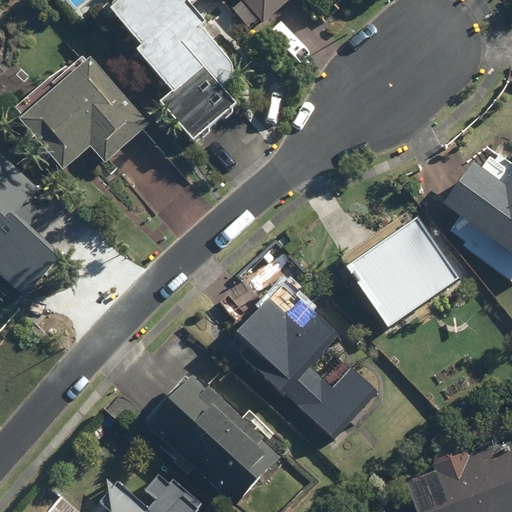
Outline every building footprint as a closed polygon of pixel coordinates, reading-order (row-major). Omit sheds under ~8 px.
[(219,39),(206,24),(199,30),(172,0),(125,0),(103,21),(135,57),(130,61),(166,101),(154,112),(187,149),(214,125),(231,110),(218,96),(236,79),(208,48),(219,39)] [(237,0),(239,2),(227,13),(244,31),(255,21),(260,27),(281,8),(289,0),(237,0)] [(14,127),(61,178),(86,155),(102,172),(126,149),(144,132),(81,64),(14,127)] [(458,185),(438,212),(456,226),(448,237),(511,285),(511,174),(507,182),(488,167),(479,179),(468,171),(458,185)] [(53,265),(22,238),(36,222),(21,209),(32,197),(0,169),(0,286),(19,303),(53,265)] [(410,227),(338,277),(381,338),(452,289),(410,227)] [(240,364),(330,446),(375,396),(326,351),(334,341),(282,294),(235,346),(247,357),(240,364)] [(168,397),(136,432),(226,511),(227,511),(275,459),(184,378),(168,397)] [(401,485),(410,511),(511,511),(511,465),(506,449),(463,464),(463,462),(462,460),(461,459),(460,458),(459,456),(458,455),(456,454),(455,453),(454,452),(452,452),(450,451),(449,451),(447,451),(445,451),(444,451),(442,451),(440,451),(439,452),(437,452),(436,453),(434,454),(433,455),(432,457),(431,458),(430,459),(429,461),(428,462),(428,464),(427,466),(427,467),(427,469),(427,471),(427,472),(428,474),(428,476),(401,485)] [(196,511),(198,511),(172,487),(168,491),(159,482),(143,498),(152,507),(147,511),(132,511),(111,492),(91,511),(196,511)]
